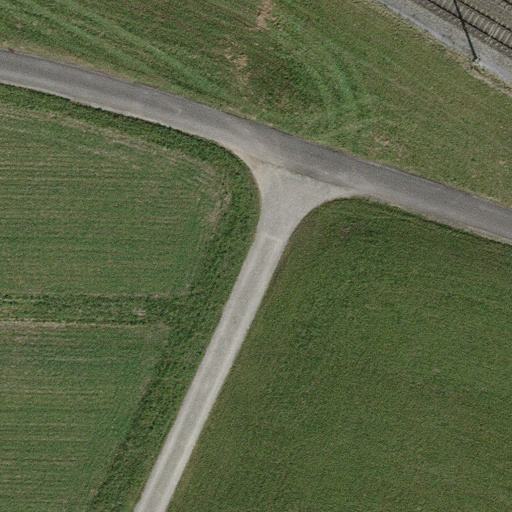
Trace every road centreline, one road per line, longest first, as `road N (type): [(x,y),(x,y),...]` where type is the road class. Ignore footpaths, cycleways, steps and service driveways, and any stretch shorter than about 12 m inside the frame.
road 1 (track): [(0,66),(206,121),(511,229)]
road 2 (track): [(305,158),(149,511)]
